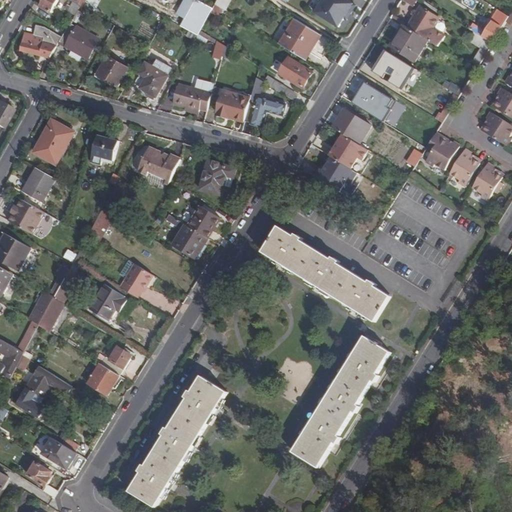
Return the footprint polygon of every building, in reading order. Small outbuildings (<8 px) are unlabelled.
[(59,0),(46,0),(42,8),(51,14),(59,0)] [(197,36),(198,37),(200,34),(201,31),(211,13),(213,9),(196,0),(190,0),(181,19),(187,31),(189,32),(197,36)] [(224,10),(226,11),(232,0),(218,0),(216,5),(224,10)] [(352,2),(352,0),(324,0),(318,16),(345,28),(355,4),(352,2)] [(219,18),(224,10),(216,5),(213,9),(211,13),(219,18)] [(422,7),(409,28),(427,40),(440,19),(430,13),(422,7)] [(487,33),(501,11),(498,9),(485,31),(487,33)] [(493,43),(507,20),(510,17),(501,11),(487,33),(485,31),(475,24),(471,30),(484,38),(493,43)] [(290,37),(299,22),(296,20),(287,35),(290,37)] [(321,60),(332,42),(299,22),(290,37),(287,35),(281,45),(304,59),(308,52),(321,60)] [(66,33),(60,43),(89,60),(100,41),(70,24),(66,33)] [(428,41),(404,25),(399,34),(401,35),(394,47),(416,61),(428,41)] [(43,44),(57,48),(60,43),(66,33),(63,31),(59,37),(46,29),(37,27),(34,36),(45,39),(43,44)] [(201,31),(200,34),(211,42),(213,39),(201,31)] [(194,41),(197,36),(189,32),(186,37),(194,41)] [(42,48),(43,44),(45,39),(34,36),(25,34),(23,43),(42,48)] [(488,52),(493,43),(484,38),(478,46),(488,52)] [(222,60),(223,57),(226,46),(218,42),(217,45),(213,58),(222,60)] [(40,57),(42,48),(23,43),(21,52),(40,57)] [(232,60),(234,52),(226,46),(223,57),(232,60)] [(407,64),(386,50),(376,65),(390,74),(387,80),(398,87),(402,80),(398,78),(407,64)] [(482,50),(473,62),(478,66),(488,54),(482,50)] [(290,58),(285,65),(289,68),(294,61),(290,58)] [(98,77),(108,83),(118,88),(129,70),(109,59),(104,66),(98,77)] [(289,68),(285,65),(280,74),(303,88),(313,73),(294,61),(289,68)] [(149,94),(148,97),(155,101),(172,70),(157,62),(154,69),(146,65),(133,88),(140,92),(141,90),(149,94)] [(398,78),(402,80),(411,66),(407,64),(398,78)] [(106,87),(108,83),(98,77),(104,66),(102,65),(94,80),(106,87)] [(272,87),(276,81),(268,76),(264,82),(272,87)] [(246,119),(245,122),(251,124),(251,125),(263,128),(267,113),(283,117),(287,105),(259,97),(263,81),(257,78),(252,98),(246,119)] [(283,93),(286,88),(276,81),(272,87),(283,93)] [(196,90),(213,94),(214,87),(198,83),(196,90)] [(200,110),(208,112),(213,94),(196,90),(179,85),(174,105),(200,112),(200,110)] [(283,93),(293,100),(297,94),(286,88),(283,93)] [(511,94),(505,90),(500,96),(503,98),(497,109),(511,117),(511,94)] [(228,114),(246,119),(252,98),(236,93),(235,95),(231,94),(230,98),(224,96),(219,115),(227,117),(228,114)] [(437,118),(444,122),(460,98),(454,95),(442,114),(440,112),(437,118)] [(503,98),(500,96),(494,107),(497,109),(503,98)] [(0,136),(14,110),(0,102),(0,136)] [(344,135),(361,146),(372,127),(348,111),(343,119),(336,130),(344,135)] [(416,112),(413,118),(431,129),(434,124),(416,112)] [(511,125),(494,115),(490,121),(492,123),(486,134),(509,148),(511,142),(511,139),(511,136),(511,125)] [(333,129),(336,130),(343,119),(340,118),(333,129)] [(483,132),(486,134),(492,123),(490,121),(483,132)] [(77,135),(55,123),(45,141),(48,142),(41,156),(57,165),(65,152),(67,153),(77,135)] [(437,134),(427,150),(428,150),(432,152),(428,159),(435,164),(437,162),(446,168),(461,145),(454,141),(453,144),(437,134)] [(361,146),(344,135),(330,157),(332,158),(352,170),(359,159),(363,161),(369,151),(361,146)] [(121,143),(100,137),(93,162),(103,164),(104,160),(115,163),(121,143)] [(408,162),(416,168),(425,154),(416,149),(408,162)] [(171,159),(151,150),(140,172),(149,176),(151,173),(171,183),(182,160),(172,156),(171,159)] [(141,171),(147,154),(139,151),(132,168),(141,171)] [(467,151),(462,158),(451,175),(461,181),(460,183),(467,188),(482,164),(472,158),(474,155),(467,151)] [(472,158),(482,164),(483,162),(474,155),(472,158)] [(352,170),(332,158),(331,160),(332,162),(331,165),(329,164),(324,171),(319,180),(341,193),(348,181),(352,184),(358,174),(352,170)] [(238,171),(211,162),(201,190),(222,197),(228,177),(235,179),(238,171)] [(502,183),(505,179),(494,172),(495,169),(489,165),(475,189),(484,195),(483,198),(490,202),(495,193),(498,195),(504,184),(502,183)] [(58,180),(38,169),(30,185),(26,191),(25,193),(44,204),(58,180)] [(494,172),(505,179),(506,176),(495,169),(494,172)] [(119,185),(122,179),(115,176),(112,181),(119,185)] [(46,213),(23,201),(11,223),(33,236),(46,213)] [(191,228),(209,240),(222,220),(203,208),(191,228)] [(105,210),(91,236),(99,241),(106,227),(108,229),(116,217),(105,210)] [(196,260),(209,240),(191,228),(187,226),(175,246),(196,260)] [(99,241),(101,243),(110,230),(108,229),(106,227),(99,241)] [(266,252),(331,293),(342,286),(355,275),(339,265),(341,261),(335,257),(332,261),(302,242),(304,238),(298,234),(295,238),(280,229),(266,252)] [(33,250),(11,237),(6,247),(3,245),(0,251),(0,259),(21,271),(33,250)] [(65,259),(74,262),(77,253),(68,250),(65,259)] [(14,276),(0,267),(0,296),(2,297),(14,276)] [(61,278),(56,286),(61,289),(71,271),(63,267),(58,276),(61,278)] [(155,278),(139,267),(130,282),(146,292),(155,278)] [(374,278),(375,275),(364,269),(361,270),(374,278)] [(374,278),(361,270),(341,288),(383,313),(396,291),(381,282),(382,279),(384,277),(377,273),(375,275),(374,278)] [(398,288),(382,279),(381,282),(396,291),(398,288)] [(51,296),(56,299),(58,295),(61,289),(56,286),(51,296)] [(126,298),(107,286),(92,310),(115,325),(129,303),(125,301),(126,298)] [(24,317),(25,318),(41,326),(56,299),(51,296),(37,288),(34,294),(36,294),(24,317)] [(56,299),(41,326),(49,332),(64,304),(56,299)] [(155,327),(162,329),(166,318),(158,316),(155,327)] [(25,318),(10,345),(26,354),(26,353),(41,326),(25,318)] [(370,393),(367,392),(380,371),(383,373),(387,366),(384,364),(395,345),(372,331),(302,447),(326,461),(347,426),(349,427),(354,420),(351,419),(363,399),(366,400),(370,393)] [(0,365),(0,376),(5,379),(10,382),(11,380),(18,369),(24,357),(26,354),(10,345),(3,342),(0,346),(0,352),(11,359),(6,369),(0,365)] [(102,365),(121,377),(134,357),(119,348),(111,361),(107,358),(102,365)] [(26,353),(26,354),(24,357),(31,361),(31,362),(34,357),(26,353)] [(24,357),(18,369),(24,372),(31,361),(24,357)] [(109,397),(121,377),(102,365),(90,385),(109,397)] [(36,395),(44,400),(53,387),(68,396),(73,388),(41,368),(28,390),(36,395)] [(144,474),(135,489),(158,503),(230,389),(210,377),(204,380),(197,391),(195,390),(192,388),(188,395),(190,397),(193,398),(174,428),(171,426),(169,425),(164,433),(166,434),(169,436),(149,467),(146,465),(144,464),(140,471),(142,472),(144,474)] [(1,385),(7,388),(10,382),(5,379),(1,385)] [(198,384),(195,390),(197,391),(204,380),(198,384)] [(32,401),(36,395),(28,390),(24,394),(19,391),(16,396),(18,397),(21,399),(19,403),(18,405),(39,418),(45,410),(32,401)] [(193,398),(190,397),(171,426),(174,428),(193,398)] [(169,436),(166,434),(146,465),(149,467),(169,436)] [(68,438),(64,444),(78,451),(81,445),(68,438)] [(53,439),(44,452),(70,469),(79,455),(67,447),(53,439)] [(48,487),(55,475),(37,463),(29,476),(48,487)] [(0,496),(11,479),(0,472),(0,496)] [(144,474),(142,472),(132,487),(135,489),(144,474)] [(45,492),(56,499),(60,493),(49,486),(45,492)]
